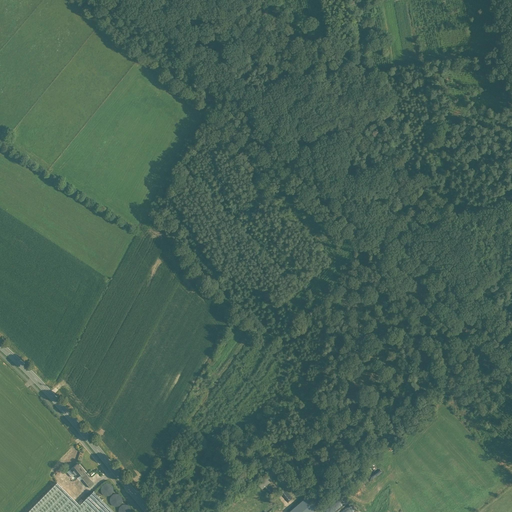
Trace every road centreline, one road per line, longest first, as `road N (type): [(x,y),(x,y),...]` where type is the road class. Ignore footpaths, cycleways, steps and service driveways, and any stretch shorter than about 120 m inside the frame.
road 1 (track): [(118,0),(387,229)]
road 2 (tertiary): [(148,511),(0,345)]
road 3 (track): [(387,229),(511,328)]
road 4 (track): [(387,229),(511,203)]
